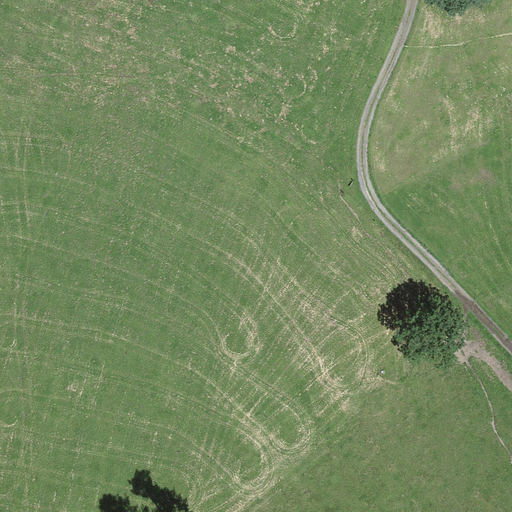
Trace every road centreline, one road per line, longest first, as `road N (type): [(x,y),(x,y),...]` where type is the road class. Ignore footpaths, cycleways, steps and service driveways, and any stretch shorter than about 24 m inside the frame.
road 1 (track): [(411,0),(364,132),(364,174),(377,205)]
road 2 (track): [(377,205),(511,348)]
